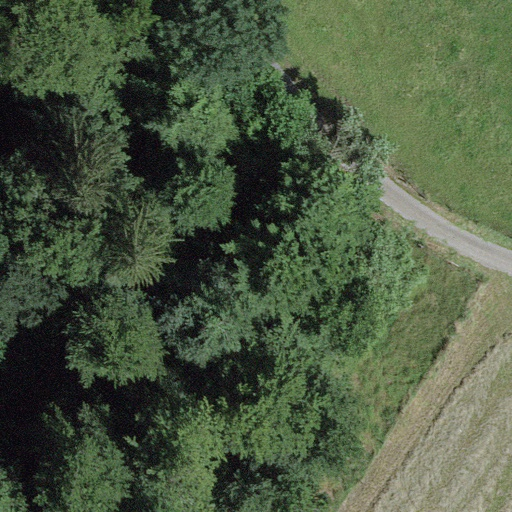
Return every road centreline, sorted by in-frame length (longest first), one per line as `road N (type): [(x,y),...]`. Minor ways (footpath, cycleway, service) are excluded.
road 1 (track): [(60,0),(83,71),(89,298),(0,490)]
road 2 (unclassified): [(167,0),(408,217),(511,265)]
